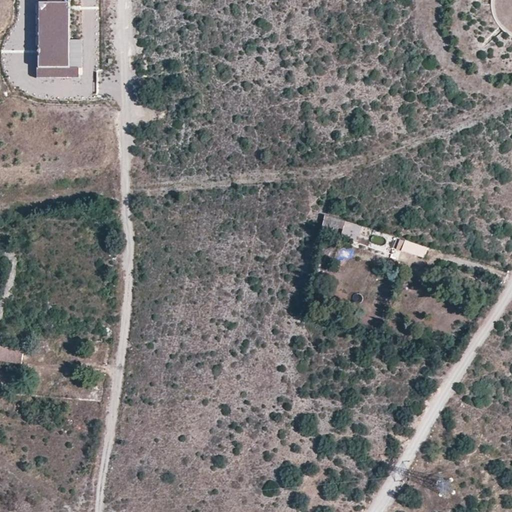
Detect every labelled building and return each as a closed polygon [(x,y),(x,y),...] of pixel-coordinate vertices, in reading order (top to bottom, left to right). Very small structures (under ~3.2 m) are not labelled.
[(511,0),(493,0),(493,2),(493,8),(494,14),(495,19),(498,24),(501,29),(506,33),(510,36),(511,36),(511,0)] [(71,68),(70,3),(39,3),(39,68),(37,68),(37,78),(79,78),(79,68),(71,68)] [(344,220),(324,214),(320,230),(331,232),(333,226),(342,227),(344,220)] [(426,247),(405,240),(401,250),(423,257),(425,251),(426,247)] [(0,359),(28,361),(28,351),(0,348),(0,359)]
